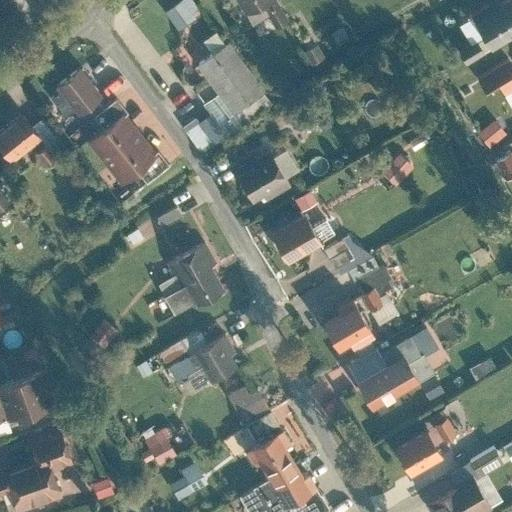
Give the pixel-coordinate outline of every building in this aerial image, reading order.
[(234,0),(242,14),(260,4),(274,27),(289,19),(277,0),(234,0)] [(511,33),(511,0),(499,0),(469,17),(481,39),(464,48),(470,58),(511,33)] [(264,93),(232,43),(201,64),(220,93),(233,113),(264,93)] [(511,90),(511,58),(511,57),(476,77),(484,91),(499,82),(506,94),(511,90)] [(99,95),(78,68),(57,84),(78,112),(99,95)] [(220,93),(201,103),(208,114),(188,125),(201,148),(239,127),(233,113),(220,93)] [(124,110),(114,98),(95,112),(104,125),(124,110)] [(154,151),(124,110),(104,125),(86,138),(117,179),(154,151)] [(0,128),(0,145),(11,158),(36,136),(29,126),(17,114),(0,128)] [(67,144),(44,115),(29,126),(36,136),(51,155),(67,144)] [(479,129),(491,143),(507,129),(496,115),(479,129)] [(297,187),(276,147),(249,161),(253,169),(240,176),(251,196),(261,191),(267,203),(297,187)] [(505,175),(511,172),(511,147),(496,154),(505,175)] [(410,164),(396,153),(382,172),(396,183),(410,164)] [(318,203),(311,191),(297,199),(304,211),(318,203)] [(163,221),(183,211),(178,202),(159,212),(163,221)] [(284,267),(336,238),(326,220),(311,228),(305,217),(268,237),(284,267)] [(226,289),(203,244),(173,258),(185,283),(159,296),(169,317),(226,289)] [(354,281),(375,269),(368,258),(348,270),(354,281)] [(381,304),(374,290),(362,297),(369,310),(381,304)] [(372,339),(354,299),(334,308),(340,320),(331,325),(344,352),(372,339)] [(115,332),(103,322),(90,337),(102,347),(115,332)] [(246,364),(229,333),(172,364),(178,376),(208,360),(219,379),(246,364)] [(183,335),(156,350),(163,362),(189,347),(183,335)] [(414,352),(408,342),(390,351),(395,362),(403,358),(414,352)] [(471,363),(476,374),(499,364),(494,353),(471,363)] [(371,407),(416,383),(403,358),(395,362),(358,381),(371,407)] [(39,370),(0,383),(0,390),(10,415),(9,420),(52,403),(39,370)] [(0,418),(10,415),(0,390),(0,418)] [(271,409),(263,396),(245,407),(252,420),(271,409)] [(455,432),(447,418),(436,424),(444,439),(455,432)] [(16,510),(60,494),(50,466),(77,457),(66,426),(33,438),(37,449),(8,460),(10,467),(0,470),(0,494),(9,491),(16,510)] [(438,454),(424,431),(398,447),(412,470),(438,454)] [(304,474),(281,432),(254,447),(270,476),(241,493),(248,505),(276,489),(304,474)] [(169,434),(142,447),(147,458),(157,453),(160,459),(177,451),(169,434)] [(502,464),(494,449),(448,473),(456,488),(475,478),(502,464)] [(185,472),(171,478),(179,494),(209,481),(198,458),(182,465),(185,472)] [(99,493),(113,488),(109,474),(95,479),(99,493)] [(288,511),(311,511),(322,506),(304,474),(276,489),(248,505),(251,511),(271,511),(284,505),(288,511)] [(434,511),(482,511),(491,508),(475,478),(429,503),(434,511)]
